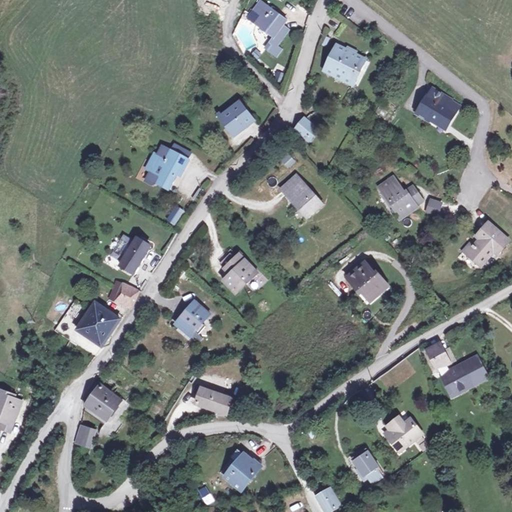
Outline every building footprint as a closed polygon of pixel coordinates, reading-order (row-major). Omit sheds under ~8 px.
[(285,22),(259,3),(253,11),(259,15),(253,23),(273,38),(265,50),(277,57),(282,51),(276,47),(288,31),(282,26),(285,22)] [(365,61),(340,48),(328,72),(353,84),(365,61)] [(449,99),(432,89),(419,114),(435,123),(438,119),(447,124),(454,111),(445,106),(449,99)] [(457,105),(449,99),(445,106),(454,111),(457,105)] [(252,123),(239,105),(222,117),(219,114),(217,117),(222,124),(225,122),(234,135),(252,123)] [(444,128),(447,124),(438,119),(435,123),(444,128)] [(308,122),(297,133),(305,143),(316,131),(308,122)] [(172,144),(168,151),(186,161),(190,155),(172,144)] [(168,151),(162,147),(156,156),(154,154),(150,162),(154,164),(150,171),(144,181),(150,185),(155,183),(165,190),(177,172),(180,174),(187,162),(186,161),(168,151)] [(280,160),(289,169),(297,161),(287,152),(280,160)] [(154,164),(150,162),(145,169),(150,171),(154,164)] [(290,195),(303,182),(299,177),(285,191),(290,195)] [(395,180),(382,189),(397,208),(394,210),(402,221),(413,213),(411,211),(423,202),(415,191),(407,196),(395,180)] [(324,204),(303,182),(290,195),(310,217),(324,204)] [(443,204),(433,201),(429,214),(439,218),(443,204)] [(183,213),(176,208),(167,220),(175,225),(183,213)] [(509,246),(488,228),(477,240),(481,244),(475,251),(468,258),(481,270),(493,256),(497,259),(509,246)] [(388,236),(385,239),(390,244),(393,241),(388,236)] [(136,244),(129,240),(124,241),(117,254),(118,258),(126,262),(123,266),(136,273),(151,246),(138,239),(136,244)] [(468,258),(475,251),(471,247),(464,255),(468,258)] [(228,268),(239,257),(234,253),(223,263),(228,268)] [(258,273),(241,255),(239,257),(228,268),(234,274),(227,281),(238,292),(258,273)] [(378,277),(367,264),(350,279),(361,292),(364,289),(372,298),(390,283),(381,275),(378,277)] [(122,296),(119,301),(130,309),(140,293),(120,281),(115,291),(122,296)] [(211,313),(196,302),(179,323),(193,335),(211,313)] [(121,318),(99,304),(80,329),(103,345),(108,338),(112,332),(121,318)] [(444,344),(441,345),(452,367),(455,365),(444,344)] [(441,345),(431,351),(440,368),(438,369),(440,373),(452,367),(441,345)] [(477,355),(440,373),(453,399),(488,377),(477,355)] [(409,363),(381,379),(386,389),(415,373),(409,363)] [(126,403),(105,387),(102,392),(101,390),(91,404),(90,409),(110,423),(126,403)] [(12,394),(2,390),(0,394),(0,419),(2,421),(8,424),(13,414),(19,417),(24,404),(10,398),(12,394)] [(357,393),(349,399),(354,409),(362,404),(357,393)] [(235,401),(205,394),(202,408),(230,416),(232,416),(235,401)] [(402,413),(389,422),(392,426),(388,428),(390,432),(389,433),(400,449),(414,440),(417,444),(424,439),(421,435),(424,434),(412,417),(407,420),(402,413)] [(0,430),(12,435),(19,417),(13,414),(8,424),(2,421),(0,424),(0,430)] [(107,432),(87,427),(84,448),(98,450),(102,436),(105,437),(107,432)] [(311,430),(305,433),(309,440),(315,437),(311,430)] [(363,451),(353,459),(369,481),(379,474),(363,451)] [(262,469),(242,454),(221,480),(242,496),(262,469)] [(206,485),(198,490),(207,506),(215,501),(206,485)] [(333,488),(320,496),(325,503),(328,501),(333,510),(343,504),(333,488)] [(328,501),(325,503),(331,511),(333,510),(328,501)]
